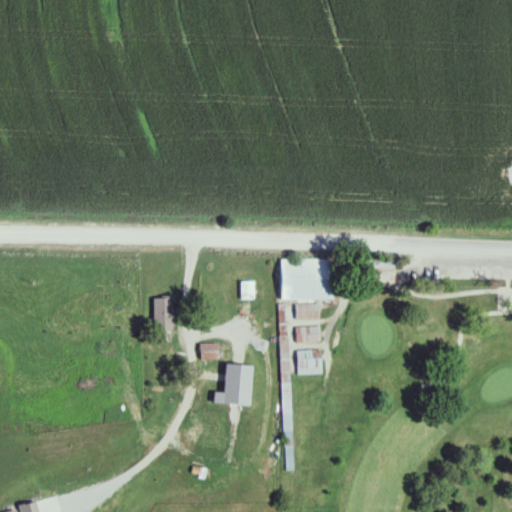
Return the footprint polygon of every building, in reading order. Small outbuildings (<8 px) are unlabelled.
[(337,259),(283,260),(283,301),(337,300),(337,259)] [(254,300),(254,282),(240,282),(240,300),(254,300)] [(153,297),(153,328),(174,328),(174,297),(153,297)] [(320,320),(320,305),(296,305),(296,320),(320,320)] [(321,327),(296,327),(296,342),(321,342),(321,327)] [(200,361),(220,361),(220,344),(200,344),(200,361)] [(244,368),(221,368),(221,390),(244,390),(244,368)] [(192,404),(185,404),(185,389),(169,389),(169,405),(183,405),(183,410),(192,410),(192,404)]
